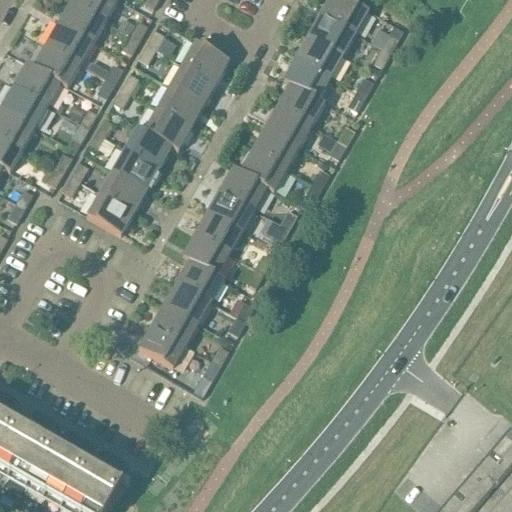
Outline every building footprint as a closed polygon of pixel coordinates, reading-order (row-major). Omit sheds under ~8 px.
[(110,1),(107,0),(75,0),(71,8),(105,28),(118,6),(117,5),(110,1)] [(161,1),(158,0),(148,0),(144,9),(153,15),(161,1)] [(332,0),(320,20),(355,40),(369,17),(339,0),(332,0)] [(105,28),(71,8),(58,30),(93,50),(105,28)] [(355,40),(320,20),(308,42),(343,62),(355,40)] [(123,24),(117,33),(129,40),(134,30),(123,24)] [(129,41),(139,47),(148,32),(138,26),(129,41)] [(93,50),(58,30),(46,52),(80,71),(93,50)] [(146,51),(155,56),(164,41),(154,36),(146,51)] [(380,54),(390,60),(399,45),(389,39),(380,54)] [(139,47),(129,41),(121,55),(131,61),(139,47)] [(343,62),(308,42),(295,64),(330,84),(343,62)] [(181,71),(216,91),(229,68),(194,48),(181,71)] [(138,65),(147,70),(155,56),(146,51),(138,65)] [(34,73),(60,89),(59,89),(61,90),(68,94),(80,71),(46,52),(34,73)] [(390,60),(380,54),(372,68),(382,74),(390,60)] [(330,84),(295,64),(283,86),(290,90),(318,106),(319,105),(318,105),(330,84)] [(91,67),(87,74),(105,84),(104,85),(114,91),(123,75),(113,70),(109,77),(91,67)] [(34,73),(27,69),(14,92),(48,111),(61,90),(59,89),(60,89),(34,73)] [(216,91),(181,71),(168,93),(203,113),(216,91)] [(121,95),(130,100),(139,85),(129,80),(121,95)] [(355,98),(364,104),(373,88),(364,83),(355,98)] [(114,91),(104,85),(96,99),(106,104),(114,91)] [(277,112),(312,132),(325,109),(319,105),(318,106),(290,90),(277,112)] [(48,111),(14,92),(1,113),(36,133),(48,111)] [(203,113),(168,93),(156,115),(191,134),(203,113)] [(113,108),(122,114),(130,100),(121,95),(113,108)] [(364,104),(355,98),(347,112),(356,117),(364,104)] [(74,108),(68,120),(78,126),(85,114),(74,108)] [(312,132),(277,112),(264,134),(299,154),(312,132)] [(0,115),(0,141),(23,155),(36,133),(1,113),(0,115)] [(79,129),(89,135),(97,120),(87,114),(79,129)] [(191,134),(156,115),(144,136),(142,135),(171,152),(171,153),(178,157),(191,134)] [(95,139),(105,144),(113,129),(104,124),(95,139)] [(89,135),(79,129),(71,143),(80,149),(89,135)] [(337,146),(346,152),(355,137),(345,131),(337,146)] [(142,135),(137,132),(124,155),(158,175),(171,153),(171,152),(142,135)] [(299,154),(264,134),(252,156),(287,176),(299,154)] [(87,153),(97,158),(105,144),(95,139),(87,153)] [(0,141),(0,171),(3,173),(3,174),(10,178),(23,155),(0,141)] [(346,152),(337,146),(328,160),(338,166),(346,152)] [(158,175),(124,155),(111,177),(146,197),(158,175)] [(252,156),(240,177),(268,194),(267,194),(274,198),(287,176),(252,156)] [(54,173),(64,178),(72,164),(62,158),(54,173)] [(70,182),(80,188),(88,173),(79,168),(70,182)] [(64,178),(54,173),(46,187),(55,193),(64,178)] [(240,177),(233,173),(219,197),(254,217),(267,194),(268,194),(240,177)] [(311,190),(321,195),(329,180),(320,175),(311,190)] [(146,197),(111,177),(99,199),(133,219),(146,197)] [(62,196),(72,202),(80,188),(70,182),(62,196)] [(321,195),(311,190),(303,204),(313,209),(321,195)] [(15,209),(24,215),(33,200),(23,195),(15,209)] [(254,217),(219,197),(207,219),(242,239),(254,217)] [(86,221),(120,241),(133,219),(99,199),(86,221)] [(24,215),(15,209),(7,224),(16,229),(24,215)] [(279,231),(288,236),(297,221),(287,215),(279,231)] [(194,240),(229,261),(242,239),(207,219),(194,240)] [(271,245),(280,250),(288,236),(279,231),(271,245)] [(217,282),(217,281),(229,261),(194,240),(182,262),(189,266),(217,282)] [(254,275),(263,280),(272,265),(263,259),(254,275)] [(176,289),(211,309),(224,285),(217,281),(217,282),(189,266),(176,289)] [(263,280),(254,275),(246,288),(255,294),(263,280)] [(211,309),(176,289),(164,311),(198,331),(211,309)] [(235,323),(245,328),(254,313),(244,308),(235,323)] [(198,331),(164,311),(151,333),(186,353),(198,331)] [(245,328),(235,323),(227,336),(237,342),(245,328)] [(138,355),(173,375),(186,353),(151,333),(138,355)] [(210,366),(220,372),(229,356),(219,351),(210,366)] [(220,372),(210,366),(202,380),(212,386),(220,372)] [(0,409),(3,411),(9,400),(0,394),(0,409)] [(20,406),(9,400),(3,411),(13,417),(20,406)] [(3,411),(0,415),(0,422),(8,427),(13,417),(3,411)] [(38,432),(44,420),(34,414),(27,426),(38,432)] [(56,426),(44,420),(38,432),(49,438),(56,426)] [(0,474),(66,511),(111,511),(123,492),(121,491),(120,492),(44,448),(32,441),(8,427),(0,422),(0,474)] [(38,432),(32,441),(44,448),(49,438),(38,432)] [(73,452),(80,440),(69,434),(63,446),(73,452)] [(511,511),(511,439),(509,437),(444,511),(511,511)] [(84,459),(91,447),(80,440),(73,452),(84,459)] [(109,472),(115,461),(105,455),(98,466),(109,472)] [(126,467),(115,461),(109,472),(120,479),(126,467)] [(0,497),(0,511),(1,511),(14,511),(18,507),(0,497)]
